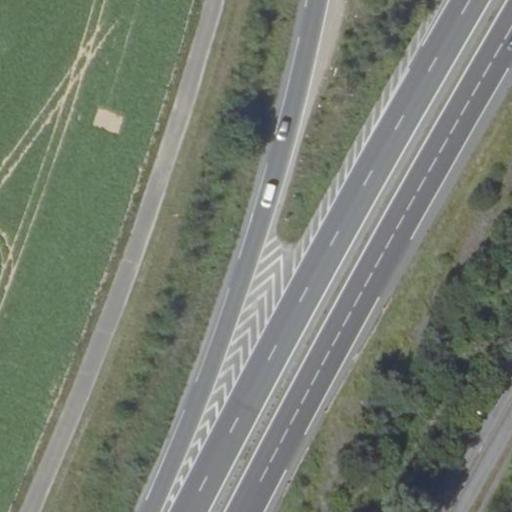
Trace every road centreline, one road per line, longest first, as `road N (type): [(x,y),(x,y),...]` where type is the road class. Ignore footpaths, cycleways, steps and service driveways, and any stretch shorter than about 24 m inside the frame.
road 1 (trunk): [(468,0),(184,511)]
road 2 (trunk): [(250,511),(335,342),(511,28)]
road 3 (unclassified): [(216,0),(155,205),(28,511)]
road 4 (trunk): [(318,0),(287,137),(154,511)]
road 5 (unclassified): [(455,511),(511,406)]
